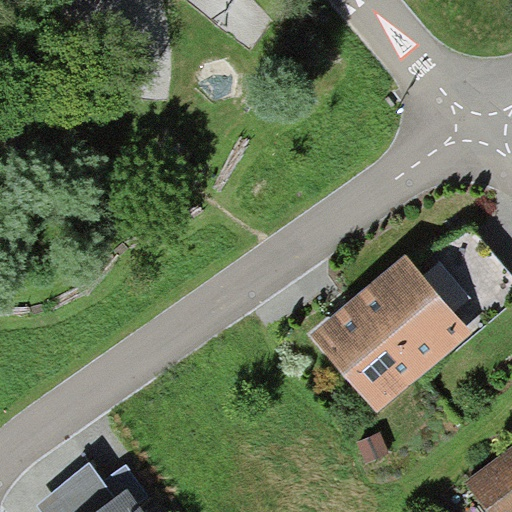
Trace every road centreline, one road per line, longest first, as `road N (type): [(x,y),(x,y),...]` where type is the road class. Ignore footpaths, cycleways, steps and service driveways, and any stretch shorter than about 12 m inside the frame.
road 1 (residential): [(0,472),(94,386),(484,130)]
road 2 (residential): [(484,130),(371,0)]
